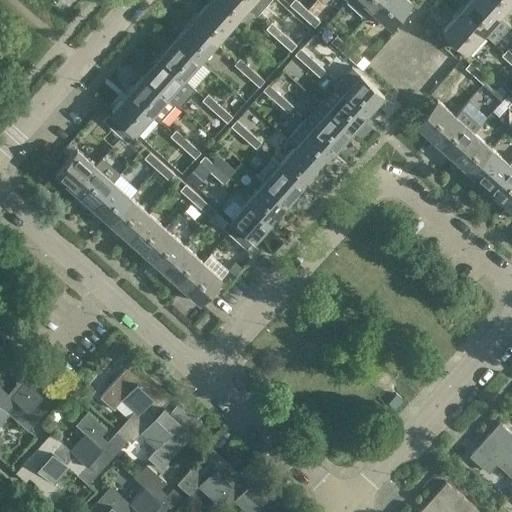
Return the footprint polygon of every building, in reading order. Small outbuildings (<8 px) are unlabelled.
[(247,5),(240,0),(207,0),(206,1),(231,23),(247,5)] [(300,14),(306,7),(297,0),(291,0),(289,3),(300,14)] [(359,0),(369,9),(377,0),(359,0)] [(409,0),(377,0),(369,9),(388,25),(410,1),(409,0)] [(498,14),(481,0),(467,0),(458,10),(482,32),(498,14)] [(510,0),(481,0),(498,14),(510,0)] [(231,23),(206,1),(190,19),(215,41),(231,23)] [(300,14),(314,26),(320,19),(306,7),(300,14)] [(482,32),(458,10),(441,29),(465,51),(482,32)] [(215,41),(190,19),(174,37),(199,59),(215,41)] [(283,32),(271,21),(265,27),(277,38),(283,32)] [(296,43),(283,32),(277,38),(290,50),(296,43)] [(349,46),(336,34),(330,40),(343,52),(349,46)] [(199,59),(174,37),(158,55),(183,77),(199,59)] [(313,58),(300,46),(294,53),(307,65),(313,58)] [(361,57),(349,46),(343,52),(355,63),(361,57)] [(511,52),(506,48),(501,54),(511,64),(511,52)] [(183,77),(158,55),(142,73),(167,95),(183,77)] [(251,67),(239,56),(233,63),(245,74),(251,67)] [(325,69),(313,58),(307,65),(319,76),(325,69)] [(476,77),(482,71),(470,60),(464,67),(476,77)] [(264,79),(251,67),(245,74),(258,86),(264,79)] [(490,89),(495,83),(482,71),(476,77),(490,89)] [(358,72),(341,90),(366,112),(383,94),(358,72)] [(175,102),(167,95),(142,73),(127,91),(151,113),(159,120),(175,102)] [(281,94),(268,82),(262,89),(275,100),(281,94)] [(341,90),(325,108),(350,130),(366,112),(341,90)] [(151,113),(127,91),(110,109),(135,131),(151,113)] [(219,103),(207,92),(201,99),(213,110),(219,103)] [(293,105),(281,94),(275,100),(287,111),(293,105)] [(414,122),(432,139),(454,114),(436,98),(414,122)] [(350,130),(325,108),(318,102),(302,120),(334,148),(350,130)] [(232,115),(219,103),(213,110),(226,121),(232,115)] [(454,114),(432,139),(450,155),(472,130),(479,122),(462,106),(454,114)] [(120,124),(107,113),(102,119),(114,131),(120,124)] [(248,129),(236,118),(230,125),(242,136),(248,129)] [(334,148),(302,120),(286,138),(294,144),(318,166),(334,148)] [(133,136),(120,124),(114,131),(127,142),(133,136)] [(187,139),(175,128),(169,134),(182,146),(187,139)] [(261,141),(248,129),(242,136),(255,147),(261,141)] [(472,130),(450,155),(468,171),(490,146),(472,130)] [(200,151),(187,139),(182,146),(195,157),(200,151)] [(294,144),(278,162),(302,184),(318,166),(294,144)] [(490,146),(468,171),(486,186),(508,162),(490,146)] [(54,172),(72,189),(94,164),(76,148),(54,172)] [(155,167),(161,161),(149,150),(143,157),(155,167)] [(217,165),(204,154),(198,160),(211,172),(217,165)] [(508,162),(486,186),(504,202),(511,193),(511,158),(508,163),(508,162)] [(169,179),(174,173),(161,161),(155,167),(169,179)] [(278,162),(262,180),(286,202),(302,184),(278,162)] [(94,164),(72,189),(90,205),(112,180),(94,164)] [(229,177),(217,165),(211,172),(223,183),(229,177)] [(112,180),(90,205),(108,221),(130,196),(112,180)] [(262,180),(246,198),(270,220),(286,202),(262,180)] [(191,199),(197,193),(185,182),(179,189),(191,199)] [(191,199),(204,211),(209,215),(214,209),(197,193),(191,199)] [(130,196),(108,221),(126,237),(148,212),(130,196)] [(246,198),(229,216),(254,238),(270,220),(246,198)] [(252,242),(215,209),(207,218),(214,224),(221,226),(246,248),(252,242)] [(148,212),(126,237),(143,252),(166,228),(148,212)] [(166,228),(143,252),(161,268),(183,244),(166,228)] [(183,244),(161,268),(179,284),(201,259),(183,244)] [(201,259),(179,284),(197,301),(220,276),(201,259)] [(234,263),(228,269),(233,274),(239,268),(234,263)] [(62,390),(26,357),(14,370),(24,379),(8,396),(0,388),(0,407),(3,410),(12,399),(25,411),(17,421),(26,430),(62,390)] [(122,398),(134,409),(138,412),(131,420),(142,429),(153,416),(143,407),(152,396),(163,406),(172,396),(131,360),(99,396),(113,408),(122,398)] [(85,400),(94,390),(85,382),(76,392),(85,400)] [(142,429),(131,420),(119,433),(129,443),(138,434),(153,448),(145,457),(159,469),(202,421),(178,400),(168,411),(163,406),(152,396),(143,407),(153,416),(142,429)] [(0,440),(2,438),(0,435),(0,420),(7,413),(17,421),(25,411),(12,399),(3,410),(0,407),(0,440)] [(121,443),(86,411),(74,425),(83,433),(68,449),(59,441),(49,452),(61,463),(72,452),(85,465),(76,475),(85,483),(121,443)] [(496,462),(511,477),(511,433),(498,421),(468,454),(487,471),(496,462)] [(13,471),(49,504),(56,510),(65,501),(58,494),(61,491),(52,482),(66,466),(76,475),(85,465),(72,452),(61,463),(49,452),(59,441),(48,431),(13,471)] [(206,511),(221,511),(226,507),(216,498),(228,484),(238,494),(247,485),(237,475),(238,474),(208,447),(175,484),(188,496),(197,486),(214,500),(204,510),(206,511)] [(127,502),(119,494),(109,505),(117,511),(125,511),(131,506),(137,511),(167,511),(181,497),(145,464),(133,477),(142,485),(127,502)] [(247,464),(238,474),(237,475),(247,485),(238,494),(228,484),(216,498),(226,507),(232,501),(244,511),(274,511),(286,499),(247,464)] [(479,511),(445,481),(416,511),(479,511)] [(108,485),(83,511),(137,511),(131,506),(125,511),(117,511),(109,505),(119,494),(108,485)]
